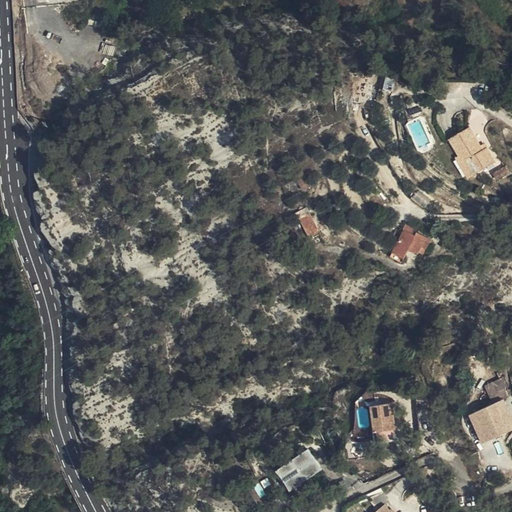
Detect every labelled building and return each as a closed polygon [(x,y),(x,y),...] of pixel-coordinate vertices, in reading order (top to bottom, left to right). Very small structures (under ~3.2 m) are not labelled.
[(385,77),(383,90),(392,91),(394,78),(385,77)] [(424,95),(437,95),(437,87),(424,87),(424,95)] [(487,151),(484,147),(473,129),(453,141),(465,159),(461,161),(466,168),(473,163),(481,176),(501,163),(492,147),(487,151)] [(473,163),(466,168),(474,181),(481,176),(473,163)] [(504,180),(511,174),(511,168),(511,167),(500,174),(504,180)] [(306,207),(295,213),(308,237),(319,231),(306,207)] [(430,232),(415,228),(404,267),(418,271),(423,256),(433,259),(433,256),(438,257),(442,240),(429,236),(430,232)] [(483,252),(486,240),(463,233),(460,245),(483,252)] [(504,379),(485,383),(488,399),(508,395),(504,379)] [(511,402),(510,397),(474,413),(475,415),(487,441),(511,429),(511,402)] [(372,427),(391,424),(387,398),(368,401),(372,427)] [(475,415),(474,413),(468,416),(479,441),(475,415)] [(475,415),(479,441),(480,445),(487,441),(475,415)] [(291,477),(287,479),(289,488),(321,467),(308,445),(274,465),(281,471),(284,467),(287,466),(289,466),(291,468),(293,471),(293,473),(292,476),(291,477)] [(281,471),(287,479),(291,477),(292,476),(293,473),(293,471),(291,468),(289,466),(287,466),(284,467),(281,471)] [(396,511),(388,501),(373,511),(396,511)]
